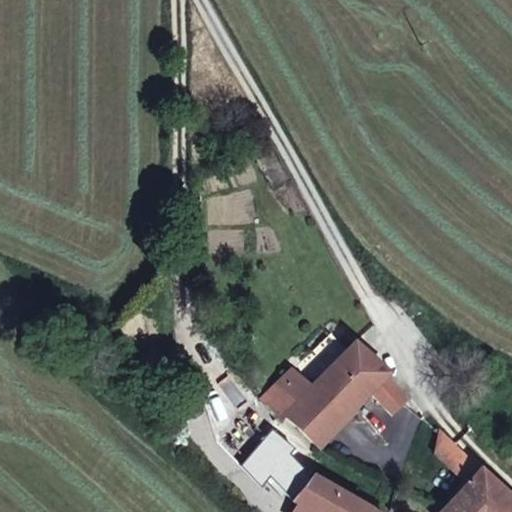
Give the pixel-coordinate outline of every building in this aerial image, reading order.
[(386,374),(353,344),(309,389),(291,369),(259,402),(274,419),(273,420),(296,436),(300,431),(317,448),(371,391),(386,374)] [(397,395),(386,374),(371,391),(393,414),(405,402),(397,395)] [(476,470),(438,433),(434,454),(467,485),(479,472),(476,470)] [(292,448),(268,434),(245,456),(246,462),(267,475),(286,455),(292,448)] [(310,477),(286,455),(267,475),(293,500),(310,477)] [(511,511),(511,501),(479,472),(467,485),(441,511),(511,511)] [(372,511),(310,477),(293,500),(312,511),(372,511)]
